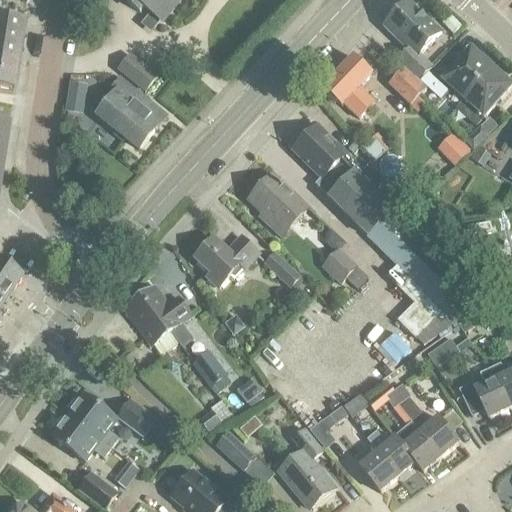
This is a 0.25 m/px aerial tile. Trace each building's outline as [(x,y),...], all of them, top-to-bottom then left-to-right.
[(131,0),(128,5),(140,15),(145,10),(151,15),(145,23),(155,32),(181,0),(131,0)] [(385,30),(406,50),(397,60),(420,82),(434,67),(421,55),(442,35),(410,4),(385,30)] [(0,62),(18,65),(24,24),(2,21),(2,14),(5,15),(7,7),(0,5),(0,62)] [(456,70),(448,62),(436,75),(464,101),(492,70),(495,66),(484,56),(481,60),(472,52),(456,70)] [(131,59),(120,72),(146,93),(156,79),(131,59)] [(372,77),(355,61),(324,93),(342,109),(344,107),(359,122),(375,106),(363,94),(364,93),(361,90),(372,77)] [(0,89),(13,92),(18,65),(0,62),(0,89)] [(511,88),(492,70),(464,101),(456,110),(477,129),(511,89),(511,88)] [(411,108),(426,92),(405,71),(389,87),(411,108)] [(450,94),(429,75),(420,84),(441,103),(450,94)] [(166,120),(120,83),(110,96),(114,99),(98,120),(117,135),(114,138),(122,145),(125,142),(139,153),(166,120)] [(72,88),(70,98),(86,100),(87,90),(72,88)] [(380,142),(394,132),(386,122),(373,131),(380,142)] [(318,188),(333,204),(398,268),(388,279),(416,306),(399,323),(417,341),(437,320),(442,324),(448,318),(449,318),(473,294),(431,252),(436,247),(420,231),(414,236),(387,209),(397,198),(372,167),(364,174),(318,128),(293,154),(322,183),(318,188)] [(475,152),(490,139),(481,130),(467,144),(475,152)] [(472,155),(462,144),(446,158),(457,170),(472,155)] [(478,151),(472,162),(485,169),(491,158),(478,151)] [(308,212),(273,180),(250,206),(270,224),(267,227),(282,240),(308,212)] [(423,205),(420,211),(423,217),(429,219),(435,217),(437,211),(435,205),(429,203),(423,205)] [(467,230),(469,240),(492,235),(491,226),(467,230)] [(207,281),(219,292),(240,269),(245,273),(259,258),(242,242),(228,257),(214,243),(200,259),(200,258),(195,263),(211,277),(207,281)] [(292,287),(299,294),(307,286),(300,279),(301,278),(275,253),(263,265),(289,290),(292,287)] [(341,287),(346,281),(358,292),(369,281),(356,270),(339,254),(323,271),(341,287)] [(0,311),(22,278),(0,263),(0,311)] [(155,289),(143,298),(170,335),(193,318),(178,298),(167,306),(155,289)] [(170,335),(143,298),(125,312),(152,349),(170,335)] [(471,320),(459,328),(465,337),(477,328),(471,320)] [(468,342),(457,350),(463,359),(474,350),(468,342)] [(210,355),(194,367),(211,390),(227,378),(210,355)] [(501,364),(490,369),(510,412),(511,410),(511,373),(507,376),(501,364)] [(489,422),(510,412),(490,369),(480,374),(486,386),(475,391),(473,386),(459,392),(472,419),(485,413),(489,422)] [(403,388),(394,394),(403,405),(411,399),(403,388)] [(394,411),(403,405),(394,394),(386,400),(394,411)] [(119,442),(109,434),(117,423),(85,398),(80,405),(76,403),(69,413),(72,415),(69,419),(112,452),(119,442)] [(157,424),(131,404),(119,421),(132,431),(144,440),(157,424)] [(342,411),(331,419),(337,427),(348,419),(342,411)] [(225,430),(213,415),(201,425),(212,440),(225,430)] [(112,452),(69,419),(66,423),(63,420),(55,431),(59,433),(53,440),(85,465),(94,453),(104,462),(112,452)] [(439,420),(421,435),(442,461),(460,446),(447,431),(439,420)] [(316,442),(328,437),(323,422),(311,427),(316,442)] [(303,455),(280,475),(310,511),(335,492),(312,464),(323,455),(306,433),(293,443),(303,455)] [(378,455),(399,481),(417,467),(403,449),(396,441),(388,447),(377,434),(367,442),(378,455)] [(216,450),(244,476),(258,461),(229,435),(216,450)] [(424,475),(442,461),(421,435),(403,449),(417,467),(424,475)] [(399,481),(378,455),(360,469),(381,496),(399,481)] [(172,496),(175,499),(174,501),(186,511),(221,511),(228,504),(194,476),(185,487),(181,484),(172,496)] [(105,511),(118,496),(92,477),(80,493),(105,511)] [(69,511),(54,501),(45,511),(25,511),(23,510),(21,511),(69,511)]
